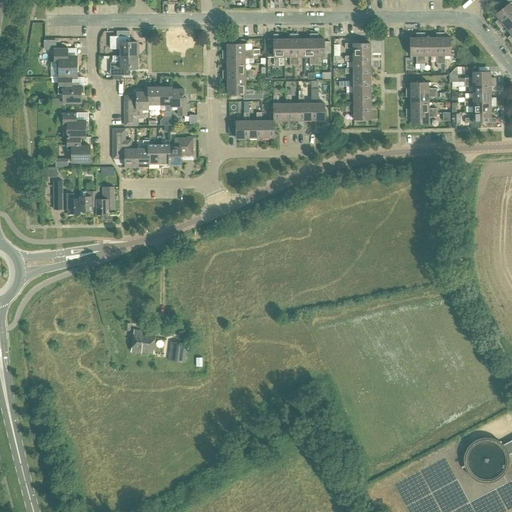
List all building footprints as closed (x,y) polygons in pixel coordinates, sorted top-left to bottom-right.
[(488,0),(486,10),(495,12),(498,0),(488,0)] [(499,26),(511,14),(511,5),(510,3),(496,14),(500,19),(496,22),(499,26)] [(509,30),(511,27),(511,14),(499,26),(501,29),(505,26),(509,30)] [(130,31),(117,31),(117,37),(111,37),(111,49),(121,49),(121,56),(138,56),(137,42),(126,42),(126,37),(130,37),(130,31)] [(416,64),(420,64),(421,33),(416,33),(417,38),(410,38),(410,56),(416,56),(416,64)] [(431,56),(431,38),(425,38),(425,33),(421,33),(420,64),(425,64),(425,56),(431,56)] [(436,64),(441,64),(441,33),(436,33),(436,37),(431,38),(431,56),(436,56),(436,64)] [(441,33),(441,64),(445,64),(445,56),(451,55),(451,37),(445,38),(445,33),(441,33)] [(290,66),(295,65),(295,34),(290,34),(290,40),(284,40),(284,58),(290,57),(290,66)] [(305,57),(305,39),(299,39),(299,34),(295,34),(295,65),(299,65),(299,57),(305,57)] [(310,65),(315,65),(314,34),(310,34),(310,39),(305,39),(305,57),(310,57),(310,65)] [(314,34),(315,65),(319,65),(319,57),(325,57),(325,39),(319,39),(319,34),(314,34)] [(284,58),(284,40),(279,40),(279,35),(274,35),(275,66),(279,66),(279,58),(284,58)] [(58,78),(72,78),(77,78),(77,56),(68,56),(68,48),(56,48),(56,40),(44,40),(44,50),(54,50),(54,62),(56,62),(56,75),(58,75),(58,78)] [(354,56),(371,56),(370,43),(345,44),(345,48),(354,48),(354,56)] [(223,55),(253,54),(253,50),(245,50),(245,44),(228,45),(228,50),(223,50),(223,55)] [(228,65),(245,64),(245,59),(253,59),(253,54),(223,55),(223,59),(228,59),(228,65)] [(138,56),(121,56),(121,63),(111,63),(111,75),(130,75),(130,69),(138,69),(138,56)] [(345,56),(345,61),(354,61),(354,69),(371,68),(371,56),(354,56),(345,56)] [(223,75),(253,74),(253,70),(246,70),(245,64),(228,65),(228,71),(223,71),(223,75)] [(354,81),(371,81),(371,68),(354,69),(345,69),(345,74),(354,74),(354,81)] [(457,82),(496,82),(496,78),(491,78),(491,72),(473,73),(473,78),(457,78),(457,82)] [(228,85),(246,85),(246,79),(254,79),(253,74),(223,75),(223,79),(228,79),(228,85)] [(72,86),(72,78),(58,78),(58,94),(63,94),(63,103),(81,102),(81,92),(83,92),(83,86),(72,86)] [(371,94),(371,81),(354,81),(339,81),(339,87),(354,86),(354,94),(371,94)] [(496,87),(496,82),(457,82),(452,82),(452,87),(473,87),(473,93),(491,93),(491,87),(496,87)] [(406,93),(437,93),(437,88),(429,89),(429,83),(411,83),(411,89),(406,89),(406,93)] [(223,95),(243,95),(244,99),(254,99),(254,95),(254,90),(246,90),(246,85),(228,85),(228,91),(223,91),(223,95)] [(149,105),(160,105),(160,87),(148,87),(148,92),(149,92),(149,105)] [(172,89),(172,87),(160,87),(160,105),(171,105),(172,105),(172,89)] [(172,105),(171,105),(171,107),(179,107),(179,115),(187,115),(187,98),(183,98),(183,89),(172,89),(172,105)] [(149,110),(149,105),(149,92),(148,92),(136,93),(136,97),(137,97),(137,103),(137,108),(137,114),(137,118),(143,118),(143,110),(149,110)] [(411,103),(429,103),(429,97),(437,97),(437,93),(406,93),(406,98),(411,97),(411,103)] [(491,98),(491,93),(473,93),(473,98),(464,98),(464,99),(458,99),(458,103),(461,103),(496,102),(496,98),(491,98)] [(355,107),(371,106),(371,94),(354,94),(345,94),(345,99),(354,99),(355,106),(355,107)] [(312,121),(311,103),(304,103),(304,95),(299,95),(299,104),(299,121),(312,121)] [(311,95),(311,103),(312,121),(325,120),(325,103),(317,103),(316,95),(311,95)] [(286,121),(286,104),(279,104),(279,96),(274,96),(274,108),(274,121),(275,121),(286,121)] [(299,121),(299,104),(291,104),(291,96),(286,96),(286,104),(286,121),(299,121)] [(473,113),(491,112),(491,107),(496,107),(496,102),(461,103),(461,107),(473,107),(473,113)] [(406,113),(437,113),(437,109),(429,109),(429,103),(411,103),(411,109),(406,109),(406,113)] [(371,119),(371,106),(355,107),(355,106),(345,107),(346,111),(355,111),(355,120),(371,119)] [(274,121),(274,108),(270,108),(270,113),(269,113),(269,121),(262,121),(262,138),(275,138),(275,121),(274,121)] [(491,112),(473,113),(473,118),(465,119),(465,123),(496,123),(496,118),(491,118),(491,112)] [(67,138),(80,138),(85,138),(85,127),(88,127),(88,121),(76,121),(76,113),(63,113),(63,136),(67,136),(67,138)] [(249,121),(249,113),(244,113),(244,121),(229,121),(229,135),(236,135),(236,138),(249,138),(249,121)] [(262,138),(262,121),(262,113),(257,113),(257,121),(249,121),(249,138),(262,138)] [(437,113),(406,113),(407,117),(412,117),(412,124),(430,123),(430,117),(437,117),(437,113)] [(452,124),(460,124),(460,114),(452,114),(452,124)] [(160,126),(164,126),(168,125),(171,125),(171,116),(164,116),(160,121),(160,126)] [(80,138),(67,138),(67,150),(72,150),(72,162),(90,162),(90,146),(81,146),(80,138)] [(149,145),(149,141),(148,141),(148,138),(145,138),(145,140),(143,141),(143,149),(137,149),(137,167),(149,167),(149,162),(148,162),(149,145)] [(170,161),(169,161),(169,164),(181,164),(181,156),(187,156),(187,152),(193,152),(193,138),(176,139),(176,147),(170,147),(169,147),(170,161)] [(137,167),(137,149),(131,149),(131,141),(125,141),(125,147),(125,153),(125,159),(125,167),(137,167)] [(148,162),(149,162),(159,161),(159,145),(149,145),(148,162)] [(169,147),(170,147),(170,145),(159,145),(159,161),(169,161),(170,161),(169,147)] [(53,181),(54,200),(54,210),(62,210),(62,206),(68,206),(68,214),(80,214),(80,211),(80,198),(73,199),(73,194),(62,194),(62,181),(53,181)] [(97,207),(96,207),(96,214),(109,214),(109,207),(115,207),(114,187),(103,187),(103,199),(97,199),(97,207)] [(97,199),(97,191),(86,191),(86,195),(80,196),(80,198),(80,211),(92,211),(92,207),(96,207),(97,207),(97,199)] [(153,354),(155,334),(142,333),(142,331),(135,330),(131,352),(141,354),(141,352),(153,354)] [(170,342),(169,354),(175,355),(174,361),(186,362),(188,344),(170,342)] [(485,483),(489,483),(493,482),(497,480),(500,478),(503,476),(505,473),(507,469),(508,465),(509,462),(509,458),(508,454),(507,450),(505,447),(502,444),(499,441),(496,439),(492,438),(489,437),(485,437),(481,438),(477,439),(474,441),(471,443),(468,446),(466,449),(464,452),(463,456),(463,460),(463,464),(464,468),(466,471),(468,475),(471,477),(474,480),(478,481),(481,483),(485,483)]
